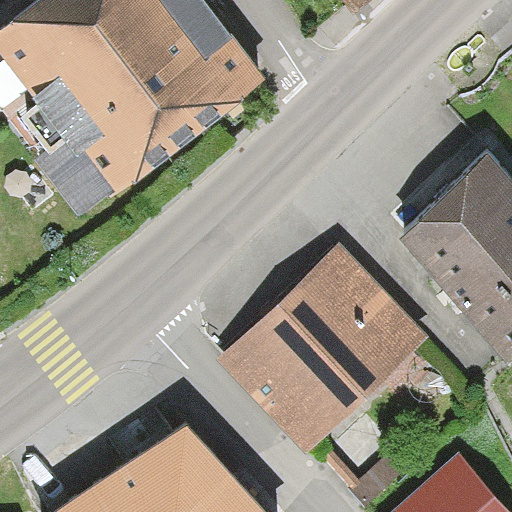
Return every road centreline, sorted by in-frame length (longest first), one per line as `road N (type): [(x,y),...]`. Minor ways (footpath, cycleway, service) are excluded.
road 1 (residential): [(130,304),(323,511)]
road 2 (secondary): [(333,111),(130,304)]
road 3 (secondary): [(130,304),(0,407)]
road 4 (secondary): [(450,0),(333,111)]
road 5 (residential): [(333,111),(250,0)]
